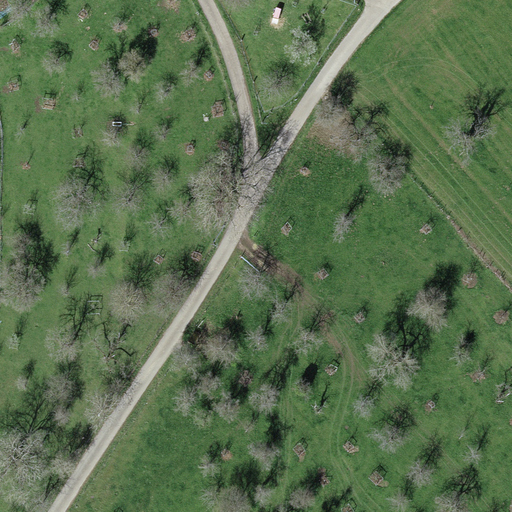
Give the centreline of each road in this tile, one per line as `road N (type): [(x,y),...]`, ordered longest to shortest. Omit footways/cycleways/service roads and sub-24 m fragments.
road 1 (track): [(57,511),(320,82),(383,0)]
road 2 (track): [(201,0),(239,91),(257,183)]
